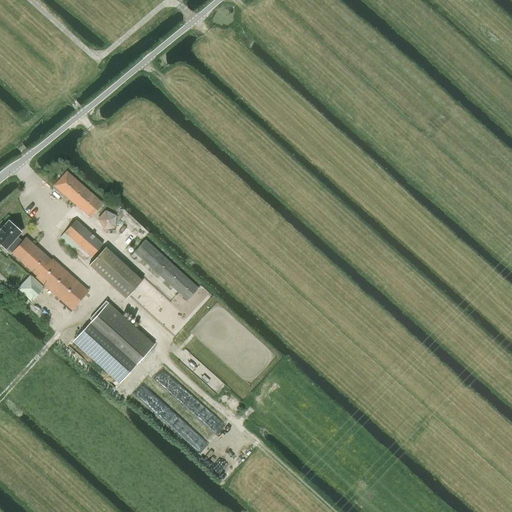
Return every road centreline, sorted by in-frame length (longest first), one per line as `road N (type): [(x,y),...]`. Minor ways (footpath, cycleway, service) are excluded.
road 1 (unclassified): [(0,178),(215,0)]
road 2 (track): [(192,20),(177,2),(164,2),(94,58),(29,0)]
